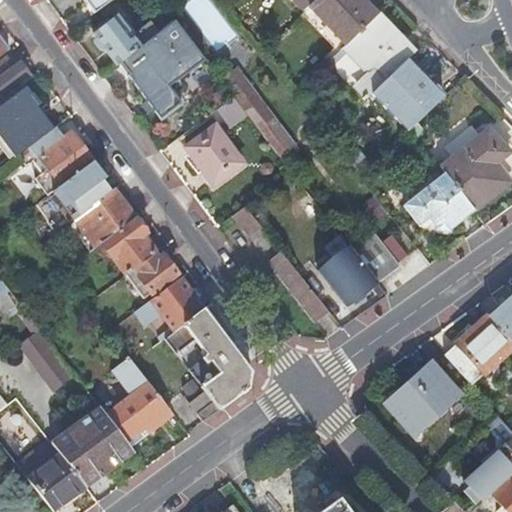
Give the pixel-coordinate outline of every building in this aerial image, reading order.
[(83,0),(93,14),(111,0),(83,0)] [(292,0),(303,11),(315,0),(292,0)] [(361,0),(317,0),(309,7),(345,46),(377,16),(361,0)] [(345,46),(327,63),(364,101),(370,94),(405,61),(413,54),(393,33),(377,16),(345,46)] [(116,67),(118,65),(138,49),(139,49),(116,18),(93,36),(103,49),(116,67)] [(167,88),(203,60),(186,37),(150,64),(138,49),(118,65),(139,93),(160,120),(180,105),(167,88)] [(14,70),(6,61),(1,65),(8,74),(14,70)] [(419,75),(405,61),(370,94),(397,122),(432,88),(419,75)] [(22,85),(30,79),(23,69),(20,65),(14,70),(8,74),(1,65),(0,65),(0,102),(22,85)] [(279,156),(291,147),(235,74),(223,82),(279,156)] [(0,138),(15,160),(18,157),(53,131),(36,109),(39,107),(22,85),(0,102),(0,138)] [(213,186),(241,165),(214,128),(185,149),(201,170),(213,186)] [(55,130),(53,131),(18,157),(48,197),(64,185),(92,163),(79,144),(71,134),(63,140),(55,130)] [(487,131),(439,169),(444,176),(472,212),(508,184),(493,165),(508,153),(487,131)] [(511,180),(511,159),(508,153),(493,165),(508,184),(511,180)] [(103,177),(92,163),(64,185),(84,213),(114,191),(103,177)] [(472,212),(444,176),(404,206),(420,228),(428,222),(434,229),(434,233),(448,234),(448,230),(455,225),(472,212)] [(124,204),(114,191),(84,213),(75,220),(96,248),(101,244),(134,218),(124,204)] [(306,196),(290,207),(302,225),(318,213),(306,196)] [(359,208),(371,224),(386,213),(374,197),(359,208)] [(261,230),(244,208),(232,217),(249,239),(261,230)] [(147,235),(134,218),(101,244),(125,277),(134,270),(155,255),(155,254),(144,238),(147,235)] [(42,244),(58,231),(49,220),(33,232),(42,244)] [(337,233),(321,245),(333,261),(349,249),(337,233)] [(381,246),(374,238),(354,254),(377,284),(398,267),(397,266),(381,246)] [(381,246),(397,266),(408,258),(392,238),(381,246)] [(362,296),(377,284),(354,254),(349,249),(333,261),(318,273),(346,309),(362,296)] [(161,262),(155,255),(134,270),(140,277),(138,279),(150,296),(176,275),(171,269),(164,259),(161,262)] [(315,322),(327,313),(281,255),(268,266),(284,284),(315,322)] [(0,298),(9,292),(0,279),(0,411),(4,408),(0,402),(0,298)] [(179,279),(137,313),(147,327),(161,317),(173,334),(203,312),(193,298),(179,279)] [(511,343),(511,293),(487,317),(511,343)] [(173,334),(165,341),(174,354),(192,339),(212,366),(194,379),(206,396),(219,412),(247,390),(249,374),(227,344),(203,312),(173,334)] [(511,346),(486,318),(443,357),(469,387),(511,347),(511,346)] [(74,376),(39,330),(18,346),(52,392),(74,376)] [(105,417),(127,446),(140,433),(144,438),(173,416),(133,365),(127,358),(110,371),(120,385),(117,388),(127,400),(105,417)] [(430,363),(399,390),(398,390),(396,391),(394,391),(392,392),(391,394),(389,395),(388,397),(387,398),(387,401),(387,402),(387,405),(388,406),(389,409),(390,410),(391,411),(393,412),(395,413),(397,414),(413,432),(434,413),(437,415),(459,395),(430,363)] [(204,423),(219,412),(206,396),(192,407),(204,423)] [(105,417),(99,409),(50,445),(58,455),(83,487),(127,446),(105,417)] [(511,439),(463,481),(482,503),(491,495),(511,476),(511,439)] [(55,511),(84,489),(83,487),(58,455),(26,481),(49,511),(55,511)] [(511,511),(511,476),(491,495),(505,511),(511,511)] [(346,511),(338,501),(322,511),(346,511)]
